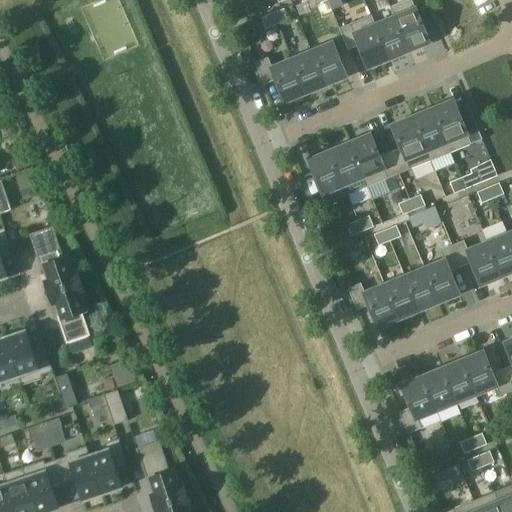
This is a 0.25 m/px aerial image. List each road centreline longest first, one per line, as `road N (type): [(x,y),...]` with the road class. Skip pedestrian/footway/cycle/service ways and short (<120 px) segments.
road 1 (residential): [(511,40),(283,135)]
road 2 (residential): [(261,144),(353,369)]
road 3 (residential): [(202,0),(261,144)]
road 4 (residential): [(353,369),(413,511)]
road 5 (residential): [(511,303),(375,359)]
